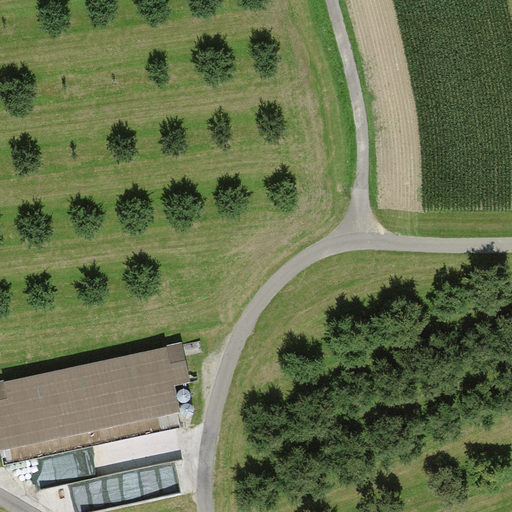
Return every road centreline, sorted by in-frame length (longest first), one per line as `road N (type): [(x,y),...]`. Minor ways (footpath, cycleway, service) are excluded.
road 1 (track): [(360,238),(285,275),(239,337),(214,412),(208,511)]
road 2 (track): [(360,238),(362,137),(334,0)]
road 3 (track): [(360,238),(511,245)]
